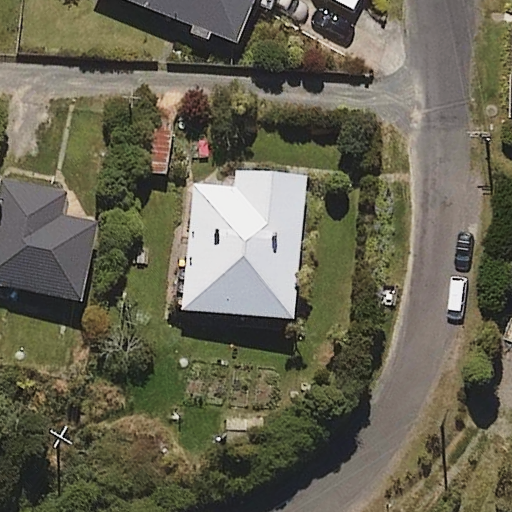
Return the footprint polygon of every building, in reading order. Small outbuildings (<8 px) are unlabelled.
[(248,0),(123,0),(230,44),(248,0)] [(166,175),(177,106),(146,101),(134,170),(166,175)] [(299,176),(188,169),(178,311),(289,318),(299,176)] [(59,191),(0,178),(0,286),(75,301),(90,223),(54,216),(59,191)] [(260,447),(259,416),(224,417),(225,448),(260,447)]
